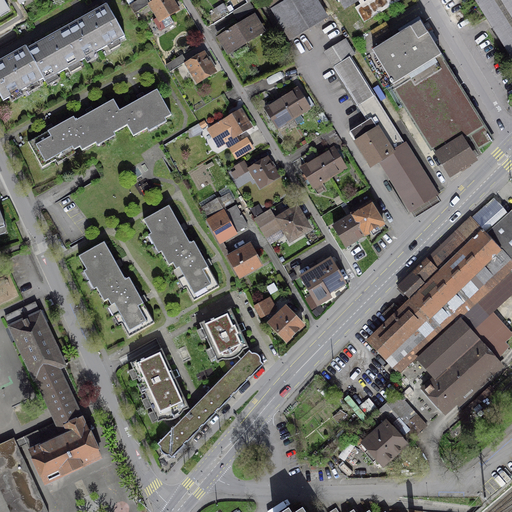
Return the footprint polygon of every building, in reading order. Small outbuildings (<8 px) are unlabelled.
[(168,0),(148,0),(144,3),(155,21),(174,9),(168,0)] [(319,0),(275,0),(270,3),(293,41),(331,18),(319,0)] [(337,0),(344,12),(359,3),(363,0),(337,0)] [(360,5),(355,8),(364,23),(400,1),(399,0),(368,0),(364,3),(363,0),(359,3),(360,5)] [(511,0),(475,0),(511,58),(511,0)] [(102,1),(0,58),(0,106),(5,115),(127,46),(102,1)] [(217,2),(209,7),(215,15),(222,10),(217,2)] [(240,3),(226,12),(231,20),(245,11),(240,3)] [(257,28),(246,10),(208,33),(219,51),(257,28)] [(440,52),(419,19),(372,50),(447,179),(478,159),(465,138),(486,125),(444,57),(440,52)] [(396,213),(431,191),(338,45),(322,56),(359,115),(341,127),(396,213)] [(198,51),(179,62),(192,84),(211,72),(198,51)] [(292,87),(262,106),(275,127),(306,108),(292,87)] [(64,119),(23,142),(35,164),(63,148),(64,150),(70,147),(72,150),(86,142),(88,147),(106,137),(103,133),(118,124),(125,135),(138,128),(139,130),(156,121),(154,118),(161,114),(148,90),(110,112),(104,101),(66,122),(64,119)] [(235,107),(216,119),(228,137),(246,126),(235,107)] [(330,126),(318,133),(327,148),(339,140),(330,126)] [(116,151),(93,164),(97,170),(101,177),(69,195),(58,201),(56,203),(51,205),(44,209),(65,247),(178,184),(156,146),(124,164),(116,151)] [(348,170),(334,147),(299,168),(313,191),(348,170)] [(275,178),(261,156),(243,167),(257,189),(275,178)] [(239,161),(228,167),(235,179),(245,173),(239,161)] [(219,209),(212,197),(195,207),(202,219),(219,209)] [(381,221),(370,201),(349,212),(361,232),(381,221)] [(306,230),(291,204),(271,216),(286,242),(306,230)] [(243,227),(230,205),(221,210),(234,232),(243,227)] [(252,205),(244,209),(261,238),(276,230),(264,208),(256,213),(252,205)] [(160,208),(136,222),(143,235),(140,237),(150,255),(153,253),(161,266),(164,265),(167,271),(170,269),(187,301),(211,288),(185,243),(181,245),(160,208)] [(219,208),(202,219),(216,242),(234,232),(219,208)] [(511,210),(486,234),(511,261),(511,210)] [(360,232),(348,212),(328,224),(339,244),(360,232)] [(0,214),(0,240),(8,237),(0,214)] [(511,270),(511,261),(486,234),(471,217),(398,287),(410,300),(397,312),(396,311),(395,312),(390,307),(383,314),(389,321),(383,326),(382,325),(380,326),(382,328),(367,342),(399,374),(417,357),(458,320),(511,270)] [(265,269),(251,244),(222,261),(236,285),(265,269)] [(95,245),(71,258),(78,272),(75,274),(85,291),(88,290),(96,303),(99,301),(103,308),(105,306),(123,337),(146,325),(121,279),(116,282),(95,245)] [(345,285),(326,256),(296,275),(314,304),(345,285)] [(263,297),(250,305),(257,317),(270,309),(263,297)] [(302,331),(284,302),(257,319),(275,347),(302,331)] [(239,350),(224,310),(194,320),(209,361),(239,350)] [(108,462),(38,311),(4,326),(54,434),(14,452),(35,495),(108,462)] [(462,394),(497,363),(458,320),(417,357),(435,377),(423,388),(443,411),(454,402),(462,395),(462,394)] [(179,411),(151,349),(120,363),(148,425),(179,411)] [(262,369),(244,352),(150,448),(168,466),(262,369)] [(205,381),(201,374),(191,381),(194,387),(205,381)] [(386,421),(389,419),(393,423),(399,418),(415,436),(426,426),(417,415),(397,393),(387,402),(370,417),(379,428),(386,421)] [(386,421),(379,428),(362,443),(383,465),(407,444),(399,436),(402,433),(396,426),(393,429),(386,421)] [(42,511),(35,495),(14,452),(8,440),(0,443),(0,504),(3,511),(42,511)]
